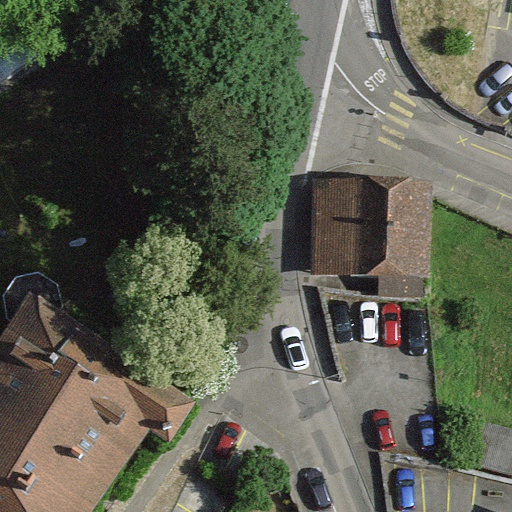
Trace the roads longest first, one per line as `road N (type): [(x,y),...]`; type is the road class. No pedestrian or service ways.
road 1 (residential): [(350,511),(272,322),(261,198),(306,32)]
road 2 (residential): [(511,177),(393,120),(306,32)]
